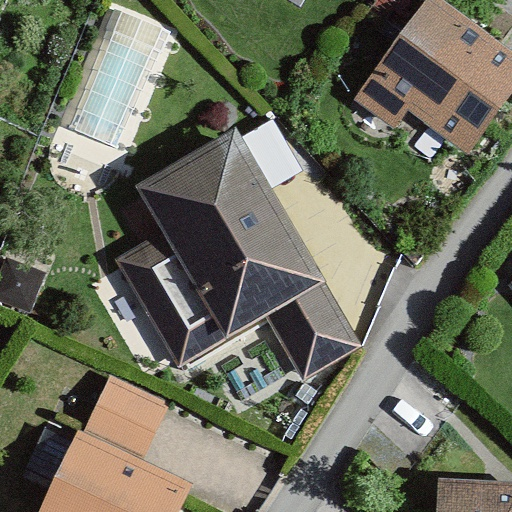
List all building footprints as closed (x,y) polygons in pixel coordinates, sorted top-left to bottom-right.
[(511,51),(438,2),(364,114),(405,141),(418,123),(489,171),(511,136),(511,51)] [(252,144),(154,197),(178,242),(129,268),(189,380),(337,300),(252,144)] [(7,257),(0,272),(0,299),(29,312),(46,274),(7,257)] [(130,380),(103,426),(158,459),(185,413),(130,380)] [(194,511),(201,499),(90,449),(61,511),(194,511)] [(511,511),(511,497),(444,497),(444,511),(511,511)]
